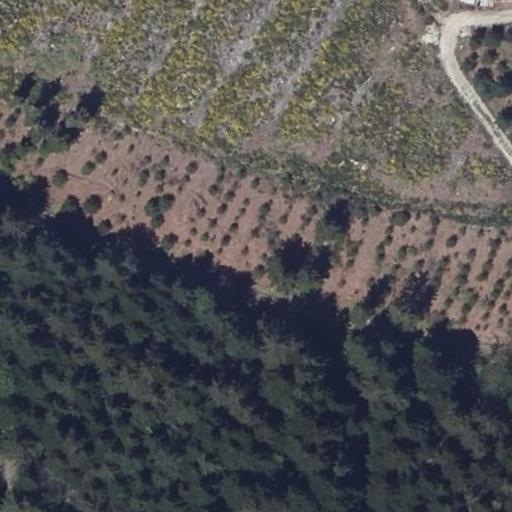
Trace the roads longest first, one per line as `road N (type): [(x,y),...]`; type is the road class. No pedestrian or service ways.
road 1 (track): [(511,339),(413,326),(188,273),(0,196)]
road 2 (track): [(511,11),(444,18),(445,68),(511,166)]
